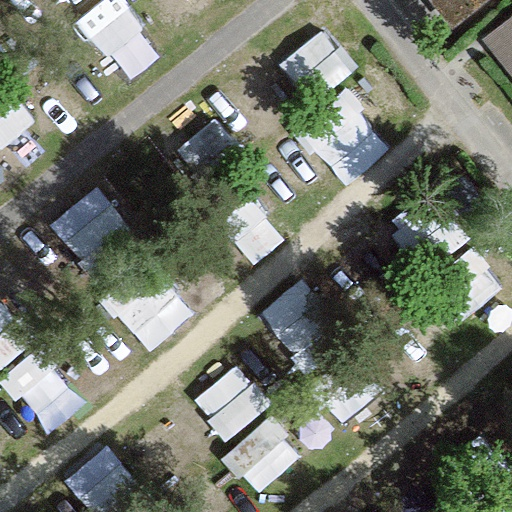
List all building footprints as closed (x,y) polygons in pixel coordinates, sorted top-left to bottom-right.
[(47,0),(56,12),(72,0),(47,0)] [(137,0),(104,0),(79,23),(129,77),(172,38),(137,0)] [(164,0),(172,16),(208,0),(164,0)] [(415,0),(443,36),(490,0),(415,0)] [(0,51),(24,30),(0,4),(0,51)] [(511,14),(478,43),(511,83),(511,14)] [(258,65),(219,92),(250,138),(289,111),(258,65)] [(0,165),(12,175),(38,143),(0,113),(0,165)] [(82,191),(102,225),(146,199),(126,165),(82,191)] [(0,342),(7,347),(51,277),(4,247),(0,253),(0,342)] [(132,304),(163,335),(202,297),(171,266),(132,304)] [(85,403),(112,378),(60,320),(32,345),(85,403)] [(100,511),(109,511),(291,367),(260,329),(73,478),(100,511)] [(511,399),(473,390),(459,449),(507,461),(511,440),(511,399)] [(269,471),(309,446),(281,402),(241,427),(269,471)] [(382,479),(360,510),(362,511),(406,511),(414,501),(382,479)] [(50,511),(31,486),(0,509),(0,511),(50,511)]
